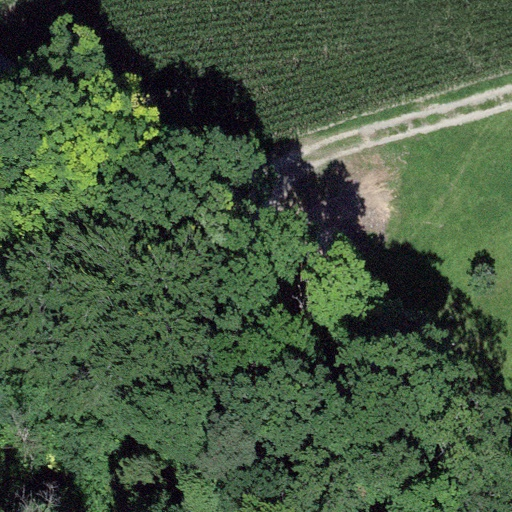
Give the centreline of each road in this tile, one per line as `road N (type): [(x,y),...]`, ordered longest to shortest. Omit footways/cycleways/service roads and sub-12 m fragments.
road 1 (track): [(511,480),(186,203),(0,60)]
road 2 (track): [(186,203),(511,88)]
